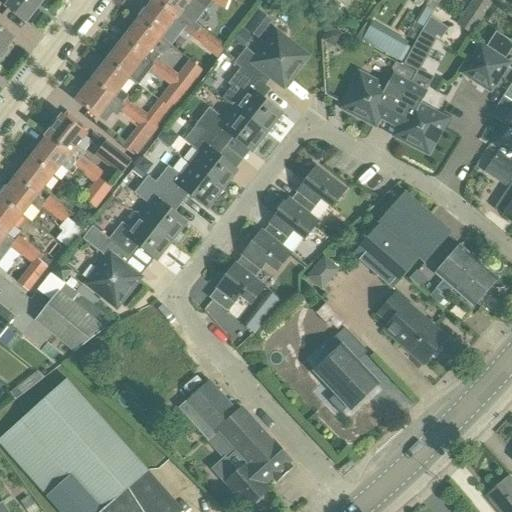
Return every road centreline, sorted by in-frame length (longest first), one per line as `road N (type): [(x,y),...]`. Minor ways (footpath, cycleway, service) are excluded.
road 1 (residential): [(511,250),(431,184),(310,123),(169,296),(354,511)]
road 2 (tertiary): [(358,511),(511,357)]
road 3 (residential): [(0,129),(101,0)]
